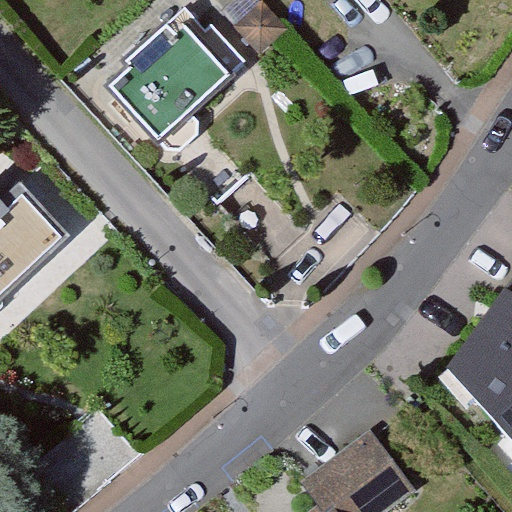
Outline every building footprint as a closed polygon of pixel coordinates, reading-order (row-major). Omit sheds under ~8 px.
[(234,28),(260,57),(289,32),(262,3),(234,28)] [(243,73),(186,9),(125,63),(131,70),(109,90),(159,147),(243,73)] [(0,311),(51,263),(0,210),(0,311)] [(511,283),(447,373),(511,445),(511,283)] [(317,511),(397,511),(411,502),(387,469),(368,444),(303,492),(317,511)]
